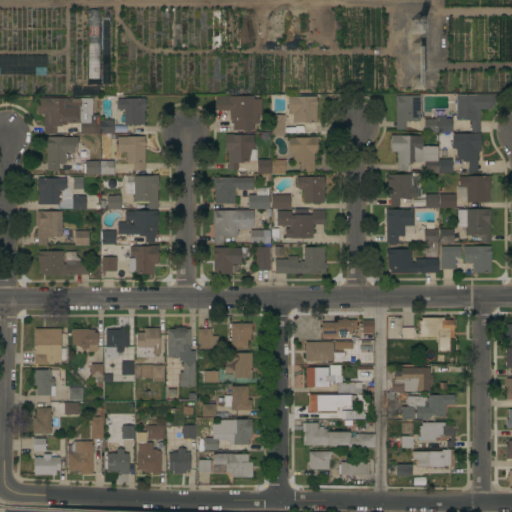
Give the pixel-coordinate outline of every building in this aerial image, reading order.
[(87,10),(88,10),(88,9),(92,9),(92,10),(100,10),(100,84),(87,84),(87,10)] [(102,17),(110,17),(110,84),(103,84),(102,17)] [(479,109),(480,132),(470,132),(470,120),(456,120),(455,95),(476,95),(476,94),(497,94),(497,100),(491,109),(479,109)] [(253,96),(253,100),(260,100),(260,115),(258,115),(258,118),(260,118),(260,121),(258,121),(258,124),(253,124),(253,130),(232,130),(232,121),(231,121),(231,119),(230,119),(230,110),(216,110),(216,96),(253,96)] [(419,116),(420,116),(420,119),(419,119),(419,121),(405,121),(405,130),(395,130),(395,110),(395,105),(394,105),(394,98),(395,98),(395,96),(419,96),(419,116)] [(316,97),(316,133),(305,133),(305,123),(292,123),(292,113),(287,113),(287,97),(316,97)] [(46,116),(43,116),(43,114),(36,114),(36,98),(49,98),(66,98),(80,98),(92,98),(92,115),(99,115),(99,121),(98,121),(98,133),(94,133),(94,134),(80,134),(80,122),(66,122),(66,125),(63,125),(63,126),(56,126),(56,134),(46,134),(46,116)] [(124,125),(124,109),(122,109),(122,111),(119,111),(119,110),(117,110),(116,98),(145,98),(145,100),(146,100),(146,107),(145,107),(145,109),(144,109),(144,124),(124,125)] [(284,135),(270,135),(270,115),(284,115),(284,135)] [(437,132),(437,133),(424,133),(423,119),(436,119),(436,116),(445,116),(445,118),(452,118),(452,132),(437,132)] [(113,133),(100,134),(100,120),(113,120),(113,133)] [(480,133),(480,151),(477,151),(478,172),(464,172),(464,167),(468,167),(468,162),(461,162),(461,161),(457,161),(457,156),(456,156),(456,150),(455,150),(455,149),(452,149),(452,134),(480,133)] [(253,135),(253,149),(256,149),(256,160),(248,160),(248,162),(243,162),(243,163),(238,163),(238,170),(228,170),(228,153),(226,153),(226,151),(225,151),(225,134),(232,134),(232,135),(253,135)] [(396,154),(394,154),(394,152),(390,152),(390,135),(400,135),(400,136),(416,136),(421,136),(421,146),(437,146),(438,161),(422,161),(422,163),(412,163),(412,164),(407,164),(407,170),(406,170),(406,171),(397,171),(396,154)] [(145,171),(133,171),(133,163),(126,163),(126,152),(117,152),(117,137),(127,137),(127,136),(145,136),(145,171)] [(46,137),(64,137),(78,137),(78,143),(74,143),(74,162),(65,162),(65,164),(58,164),(58,171),(46,171),(46,137)] [(314,172),(305,172),(305,166),(299,166),(299,164),(294,164),(294,160),(293,160),(289,160),(289,153),(288,138),(294,138),(310,137),(317,137),(317,155),(314,155),(314,172)] [(270,152),(275,152),(275,154),(278,154),(278,156),(280,156),(281,160),(284,160),(284,173),(271,174),(270,152)] [(100,175),(100,161),(107,161),(107,160),(111,159),(111,161),(114,161),(114,174),(100,175)] [(270,159),(270,174),(257,174),(257,160),(270,159)] [(451,159),(451,162),(453,162),(453,171),(452,171),(452,173),(438,173),(438,159),(451,159)] [(85,175),(84,161),(98,161),(99,174),(85,175)] [(424,173),(424,162),(438,162),(438,173),(424,173)] [(458,177),(466,177),(466,173),(482,173),(482,176),(490,176),(490,178),(490,185),(490,187),(489,187),(489,203),(466,203),(466,200),(464,200),(458,198),(457,196),(457,194),(457,192),(457,188),(457,187),(458,187),(458,177)] [(125,177),(133,177),(133,176),(154,176),(154,175),(158,175),(158,188),(157,191),(157,209),(148,209),(148,201),(134,202),(134,199),(132,199),(132,196),(134,196),(133,194),(125,194),(125,177)] [(410,175),(410,188),(415,188),(415,198),(410,198),(410,199),(399,199),(399,207),(389,207),(389,195),(388,195),(388,193),(387,193),(387,184),(386,184),(386,177),(387,177),(387,175),(410,175)] [(83,189),(73,189),(73,177),(83,177),(83,189)] [(234,204),(214,204),(214,189),(213,189),(213,186),(212,186),(213,180),(213,177),(234,177),(234,178),(253,178),(253,190),(237,190),(237,189),(236,189),(236,188),(234,188),(234,204)] [(317,177),(325,177),(325,186),(324,186),(324,188),(324,204),(303,203),(303,189),(298,189),(298,188),(296,188),(296,177),(317,177)] [(66,178),(66,189),(63,189),(63,191),(61,191),(61,190),(59,190),(59,189),(58,189),(58,205),(38,205),(38,189),(37,189),(37,186),(36,186),(37,178),(66,178)] [(248,209),(248,195),(256,195),(256,188),(268,188),(268,195),(269,195),(269,209),(248,209)] [(438,194),(438,208),(424,208),(424,194),(438,194)] [(455,194),(455,208),(445,208),(445,211),(439,211),(439,208),(438,208),(438,194),(455,194)] [(290,195),(290,209),(271,209),(271,195),(290,195)] [(72,210),(72,196),(85,196),(85,210),(72,210)] [(120,196),(120,209),(107,209),(107,196),(120,196)] [(490,211),(490,218),(490,243),(480,243),(480,235),(466,235),(466,233),(465,233),(465,230),(466,230),(466,227),(457,227),(457,210),(466,210),(466,209),(486,210),(486,209),(490,209),(490,211)] [(213,225),(213,219),(212,219),(212,212),(213,212),(213,210),(253,210),(253,228),(237,228),(237,231),(238,231),(238,234),(237,234),(237,236),(223,236),(223,244),(213,244),(213,225)] [(313,225),(313,233),(312,233),(312,235),(310,235),(310,238),(290,239),(290,238),(285,238),(284,227),(281,227),(281,226),(276,226),(276,211),(291,211),(291,215),(312,215),(311,210),(324,210),(325,224),(313,225)] [(385,210),(403,210),(413,210),(413,226),(409,226),(409,227),(404,227),(404,236),(397,236),(397,243),(386,243),(385,210)] [(37,226),(37,220),(36,220),(36,211),(44,211),(61,211),(61,231),(62,231),(62,234),(61,234),(61,237),(47,237),(47,245),(37,245),(37,226)] [(157,211),(157,221),(157,229),(156,229),(156,236),(154,236),(154,243),(145,243),(145,236),(138,236),(138,235),(134,235),(134,234),(117,234),(117,222),(130,222),(130,224),(133,224),(133,222),(133,221),(125,221),(124,212),(133,212),(133,211),(157,211)] [(435,225),(435,229),(437,229),(437,243),(423,243),(423,229),(424,229),(424,225),(435,225)] [(439,243),(439,229),(453,229),(453,243),(439,243)] [(74,245),(74,231),(88,230),(88,245),(74,245)] [(250,244),(250,230),(264,230),(264,232),(270,232),(270,241),(264,241),(264,244),(250,244)] [(115,244),(100,245),(100,231),(101,231),(115,231),(115,244)] [(151,246),(151,245),(158,245),(158,264),(153,264),(153,275),(135,275),(135,272),(128,272),(128,256),(129,256),(129,246),(151,246)] [(303,247),(324,247),(324,262),(325,262),(325,265),(326,265),(326,271),(325,271),(325,274),(274,274),(274,271),(270,271),(270,261),(272,261),(272,258),(274,258),(274,245),(281,245),(281,256),(297,256),(297,262),(301,262),(301,261),(303,261),(303,247)] [(490,246),(490,273),(472,273),(472,263),(469,263),(463,263),(463,246),(490,246)] [(213,247),(230,247),(230,248),(248,248),(248,258),(241,257),(241,259),(242,259),(242,261),(241,261),(241,264),(231,264),(231,274),(213,274),(213,247)] [(255,247),(269,247),(269,271),(255,271),(255,247)] [(460,247),(460,258),(454,258),(454,269),(440,270),(440,258),(440,247),(460,247)] [(390,273),(390,269),(387,269),(387,259),(386,259),(386,251),(387,251),(387,250),(411,250),(411,262),(414,262),(414,259),(426,259),(426,257),(432,257),(432,250),(436,250),(436,256),(437,256),(437,258),(438,258),(438,273),(390,273)] [(41,275),(41,272),(39,272),(39,269),(39,261),(37,261),(37,251),(62,251),(62,261),(63,261),(63,264),(65,264),(65,252),(76,251),(76,255),(79,258),(79,260),(89,260),(89,275),(41,275)] [(102,256),(116,256),(116,270),(102,270),(102,256)] [(437,333),(434,333),(434,337),(419,337),(419,321),(421,321),(421,317),(444,317),(444,320),(453,320),(453,330),(454,330),(454,338),(449,338),(449,352),(437,352),(437,333)] [(321,336),(321,322),(337,322),(337,320),(342,320),(342,318),(346,318),(346,320),(356,320),(356,330),(352,330),(352,334),(352,338),(336,338),(336,336),(321,336)] [(373,320),(373,333),(360,333),(360,331),(362,331),(362,320),(373,320)] [(236,323),(236,322),(242,322),(242,323),(251,323),(251,332),(250,332),(250,340),(247,340),(247,348),(230,348),(230,341),(229,341),(229,338),(230,338),(230,328),(229,328),(229,323),(236,323)] [(167,329),(175,329),(175,327),(185,327),(185,329),(190,329),(190,352),(179,352),(179,358),(167,358),(167,329)] [(34,328),(60,328),(60,348),(65,348),(65,360),(61,360),(61,362),(47,362),(47,364),(34,364),(34,328)] [(119,329),(119,328),(123,328),(123,329),(128,329),(128,347),(123,347),(123,352),(117,352),(117,359),(105,359),(105,346),(105,330),(119,329)] [(136,333),(144,333),(144,328),(159,328),(159,355),(155,355),(155,357),(154,357),(154,358),(136,358),(136,333)] [(413,339),(402,339),(402,328),(413,328),(413,339)] [(88,352),(88,349),(86,349),(86,351),(83,351),(83,350),(81,350),(81,349),(81,345),(78,345),(78,346),(75,346),(75,345),(71,345),(71,329),(88,329),(94,330),(94,332),(98,332),(98,350),(96,352),(88,352)] [(197,329),(211,329),(211,336),(217,336),(217,347),(211,347),(211,348),(197,348),(197,329)] [(312,361),(312,362),(309,362),(309,361),(305,361),(305,354),(304,354),(304,350),(305,350),(305,342),(333,342),(333,345),(337,345),(337,341),(359,342),(371,342),(371,355),(359,355),(359,353),(343,353),(343,361),(333,361),(312,361)] [(251,378),(233,378),(233,375),(225,375),(225,373),(223,373),(223,359),(229,359),(229,353),(251,353),(251,378)] [(121,361),(133,361),(133,375),(121,375),(121,361)] [(194,387),(179,387),(179,371),(182,371),(182,361),(194,361),(194,374),(194,387)] [(102,382),(102,389),(97,389),(97,383),(94,383),(94,377),(90,377),(90,364),(102,364),(102,382)] [(152,364),(152,365),(163,365),(163,382),(152,382),(152,378),(134,378),(134,365),(152,364)] [(306,367),(327,367),(327,375),(329,375),(329,365),(340,365),(340,376),(342,376),(342,383),(361,383),(361,393),(337,393),(337,383),(328,383),(328,388),(306,388),(306,367)] [(429,368),(430,375),(433,375),(433,384),(430,384),(430,390),(416,390),(416,391),(403,391),(403,392),(393,392),(393,398),(386,398),(386,392),(391,392),(391,380),(394,380),(394,371),(400,371),(400,368),(429,368)] [(33,370),(50,370),(50,378),(53,378),(53,386),(55,386),(55,396),(36,396),(36,386),(33,386),(33,370)] [(218,371),(218,383),(204,382),(204,371),(218,371)] [(231,410),(231,409),(224,409),(224,402),(218,402),(218,398),(224,398),(224,395),(230,395),(230,393),(231,393),(231,386),(247,386),(247,400),(251,400),(251,410),(231,410)] [(68,400),(68,388),(82,388),(82,400),(68,400)] [(350,395),(350,405),(343,406),(343,407),(338,407),(338,411),(311,411),(311,406),(309,406),(309,394),(316,394),(316,395),(350,395)] [(425,397),(425,398),(428,398),(428,395),(443,396),(443,395),(454,395),(453,405),(445,404),(444,416),(429,416),(429,420),(415,419),(415,408),(413,408),(413,420),(400,419),(401,407),(406,407),(406,396),(425,397)] [(78,402),(78,414),(64,414),(64,402),(78,402)] [(215,404),(215,417),(201,417),(201,404),(215,404)] [(182,406),(192,406),(192,414),(182,414),(182,406)] [(50,414),(51,414),(51,416),(50,416),(50,426),(51,426),(52,428),(50,428),(50,434),(32,434),(32,418),(34,418),(34,415),(36,415),(35,408),(50,408),(50,414)] [(103,420),(102,420),(102,439),(90,439),(90,419),(89,418),(89,417),(99,417),(99,408),(103,408),(103,420)] [(342,410),(352,410),(352,419),(342,419),(342,410)] [(354,411),(363,411),(363,419),(354,419),(354,411)] [(247,420),(247,419),(251,419),(251,438),(248,438),(248,444),(230,445),(230,440),(217,440),(217,450),(204,450),(204,438),(212,438),(212,434),(211,434),(211,424),(219,423),(219,420),(247,420)] [(349,448),(349,445),(302,446),(302,423),(317,423),(317,429),(318,429),(318,427),(323,427),(323,428),(325,428),(325,429),(327,429),(327,432),(348,432),(348,433),(350,433),(350,437),(352,437),(352,436),(355,436),(355,434),(374,434),(374,447),(349,448)] [(444,423),(444,426),(454,425),(454,448),(446,448),(446,441),(450,441),(450,435),(442,435),(442,436),(438,436),(438,438),(434,438),(434,441),(420,441),(420,440),(418,441),(418,437),(419,437),(419,426),(421,426),(421,423),(444,423)] [(133,439),(121,439),(121,425),(133,426),(133,439)] [(160,474),(151,474),(151,473),(144,473),(144,470),(136,470),(136,453),(138,453),(138,442),(137,442),(137,433),(144,432),(144,434),(145,434),(145,425),(164,425),(164,439),(151,439),(151,440),(149,440),(149,439),(145,439),(145,438),(144,438),(144,442),(151,442),(151,449),(157,449),(157,452),(159,452),(159,453),(160,453),(160,474)] [(182,425),(195,425),(195,439),(182,439),(182,425)] [(166,428),(179,426),(180,432),(167,434),(166,428)] [(412,437),(412,448),(401,448),(401,437),(412,437)] [(32,451),(32,439),(45,439),(45,451),(32,451)] [(92,474),(80,474),(80,470),(68,470),(68,445),(73,445),(73,441),(92,441),(92,450),(93,450),(93,454),(92,454),(92,474)] [(185,470),(185,474),(173,474),(172,471),(168,471),(168,453),(172,453),(172,452),(175,452),(175,453),(178,453),(177,449),(185,448),(185,453),(189,453),(190,470),(185,470)] [(128,474),(120,474),(120,471),(107,471),(106,454),(111,453),(113,453),(116,453),(116,449),(123,449),(123,453),(128,453),(128,474)] [(416,467),(416,461),(412,461),(412,460),(410,460),(410,458),(412,458),(412,452),(428,452),(428,451),(441,451),(441,449),(453,449),(453,459),(454,459),(454,466),(443,466),(443,467),(416,467)] [(330,452),(331,452),(331,455),(330,455),(330,459),(328,459),(328,469),(309,469),(309,452),(330,452)] [(231,477),(231,474),(229,474),(229,472),(225,472),(225,465),(212,465),(212,453),(232,453),(232,454),(248,454),(248,462),(252,462),(252,477),(231,477)] [(34,475),(34,458),(37,458),(37,457),(40,457),(40,458),(42,458),(42,454),(50,454),(50,457),(52,457),(55,457),(59,457),(59,471),(55,471),(55,475),(34,475)] [(210,473),(197,473),(198,459),(210,460),(210,473)] [(368,462),(368,475),(367,475),(367,484),(340,484),(340,476),(340,474),(338,474),(338,463),(340,463),(340,462),(368,462)] [(411,465),(411,475),(396,475),(396,465),(411,465)]
